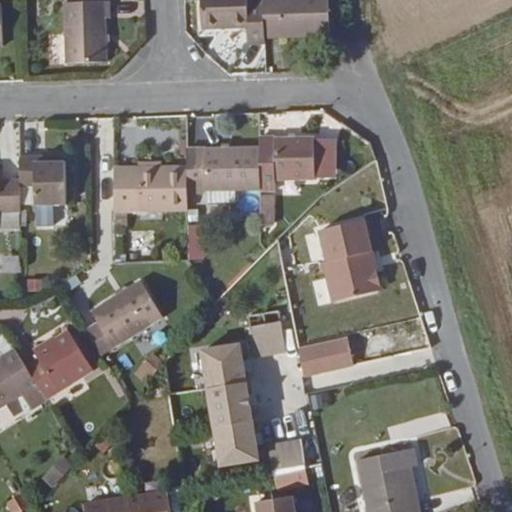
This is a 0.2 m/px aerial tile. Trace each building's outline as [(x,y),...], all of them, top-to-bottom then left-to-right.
[(99,64),(98,23),(102,22),(102,3),(99,4),(89,4),(88,0),(70,0),(71,4),(57,4),(58,65),(99,64)] [(244,11),(243,0),(198,0),(200,32),(244,30),(245,48),(261,48),(261,42),(260,10),(244,11)] [(325,40),(323,0),(259,0),(260,10),(261,42),(325,40)] [(242,67),(265,68),(266,50),(244,48),(242,67)] [(311,182),(310,140),(254,140),(254,149),(255,192),(271,192),(271,182),(311,182)] [(255,192),(254,149),(181,152),(182,168),(182,194),(255,192)] [(61,198),(61,165),(31,166),(31,159),(14,159),(15,178),(15,188),(29,188),(30,198),(61,198)] [(182,194),(182,168),(109,170),(110,213),(182,212),(182,194)] [(15,188),(15,178),(0,178),(0,211),(15,211),(15,188)] [(323,265),(332,305),(377,294),(377,292),(380,287),(377,275),(372,271),(368,256),(371,255),(364,223),(319,234),(326,264),(323,265)] [(157,320),(134,282),(84,311),(91,323),(78,331),(94,357),(157,320)] [(247,326),(252,355),(284,349),(278,321),(247,326)] [(85,372),(62,334),(40,347),(39,344),(26,352),(31,361),(18,369),(31,389),(38,402),(85,372)] [(352,365),(346,337),(296,347),(301,375),(352,365)] [(195,345),(217,460),(255,455),(235,340),(195,345)] [(0,406),(8,402),(31,389),(18,369),(8,352),(0,357),(0,406)] [(302,465),(297,437),(265,443),(270,470),(302,465)] [(411,511),(403,470),(409,469),(414,468),(410,451),(401,452),(399,453),(356,460),(366,511),(411,511)] [(52,489),(72,468),(61,457),(41,479),(52,489)] [(417,511),(409,469),(403,470),(411,511),(417,511)] [(164,511),(161,487),(119,493),(122,511),(164,511)] [(290,511),(288,492),(251,497),(252,511),(290,511)] [(122,511),(119,493),(78,500),(79,511),(122,511)]
